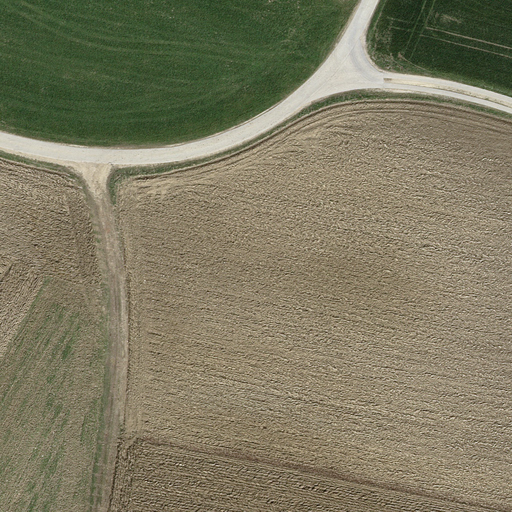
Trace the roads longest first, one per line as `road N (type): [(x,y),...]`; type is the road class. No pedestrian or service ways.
road 1 (track): [(90,156),(115,352),(97,511)]
road 2 (track): [(335,74),(257,124),(168,154),(90,156),(0,139)]
road 3 (track): [(511,105),(335,74)]
